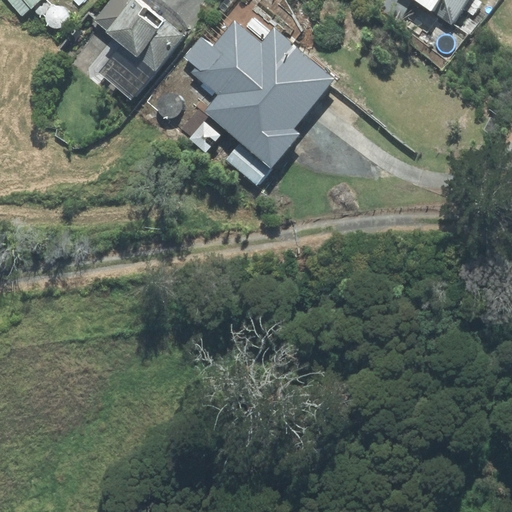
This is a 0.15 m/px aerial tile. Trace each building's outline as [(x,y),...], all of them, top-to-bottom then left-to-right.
[(14,0),(31,18),(42,8),(44,10),(54,0),(14,0)] [(159,0),(127,0),(107,25),(122,37),(127,32),(173,70),(202,36),(159,0)] [(443,0),(458,10),(455,12),(471,23),(486,0),(443,0)] [(217,113),(294,170),(321,134),(317,132),(357,78),(287,25),(275,43),(243,19),(223,46),(212,38),(197,58),(209,67),(203,75),(229,96),(217,113)] [(250,145),(237,160),(268,187),(281,171),(250,145)]
